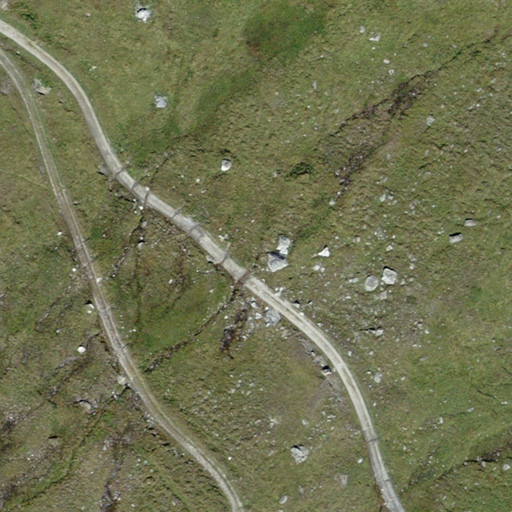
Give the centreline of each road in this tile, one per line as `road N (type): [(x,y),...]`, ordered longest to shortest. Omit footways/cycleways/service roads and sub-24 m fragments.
road 1 (track): [(0,25),(62,71),(133,186),(337,360),(397,511)]
road 2 (track): [(239,511),(236,497),(151,406),(117,356),(27,97),(0,56)]
